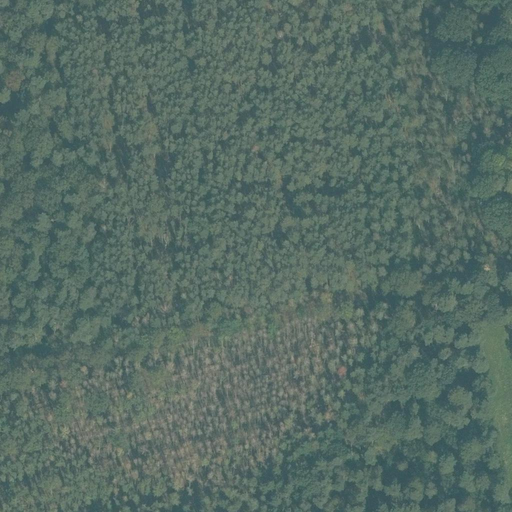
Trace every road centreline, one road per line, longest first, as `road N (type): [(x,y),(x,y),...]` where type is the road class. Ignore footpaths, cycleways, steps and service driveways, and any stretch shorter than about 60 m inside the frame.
road 1 (track): [(416,296),(0,389)]
road 2 (track): [(260,511),(311,468),(365,394),(416,296)]
